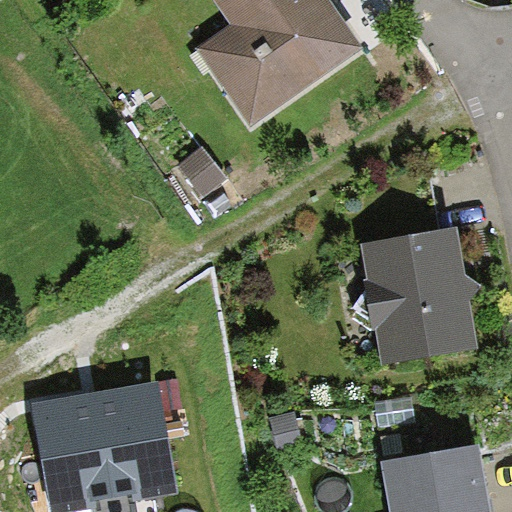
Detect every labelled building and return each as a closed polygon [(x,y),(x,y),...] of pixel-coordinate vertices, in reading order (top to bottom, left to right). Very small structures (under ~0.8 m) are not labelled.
[(216,0),(236,29),(201,52),(253,129),(362,57),(323,0),(216,0)] [(227,183),(204,150),(172,172),(195,206),(227,183)] [(457,241),(364,257),(384,369),(476,353),(457,241)] [(105,511),(176,501),(160,392),(39,410),(54,511),(105,511)] [(290,415),(270,418),(275,450),(295,446),(290,415)] [(481,511),(472,458),(381,475),(387,511),(481,511)]
